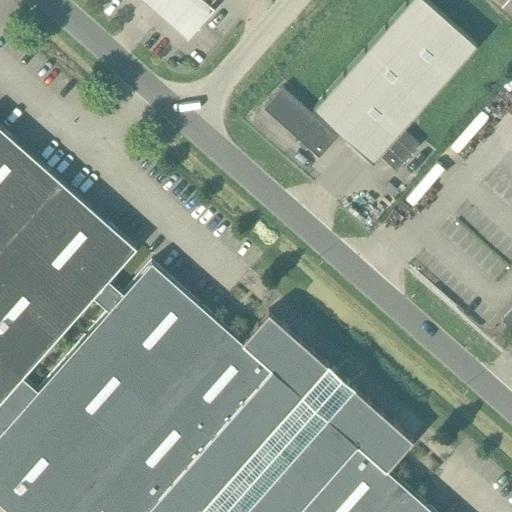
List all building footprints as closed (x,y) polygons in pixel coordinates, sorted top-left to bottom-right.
[(213,4),(209,0),(207,0),(184,27),(153,0),(150,0),(188,33),(213,4)] [(153,0),(184,27),(207,0),(153,0)] [(396,170),(420,143),(401,126),(475,42),(427,0),(406,0),(313,105),(372,158),(377,153),(396,170)] [(319,156),(338,134),(282,85),(263,107),(319,156)] [(107,277),(135,245),(0,125),(0,502),(11,511),(436,511),(385,466),(386,465),(387,466),(412,437),(351,383),(350,385),(351,385),(347,389),(323,368),(326,364),(327,364),(328,363),(268,309),(242,338),(242,339),(150,258),(122,290),(107,277)]
